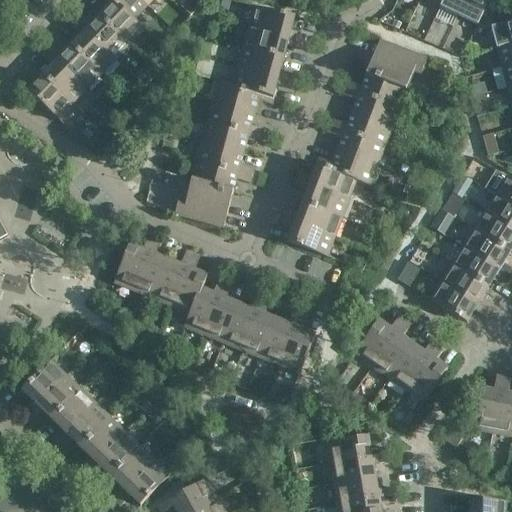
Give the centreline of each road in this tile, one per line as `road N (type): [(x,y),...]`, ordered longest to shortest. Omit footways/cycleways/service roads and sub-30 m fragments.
road 1 (residential): [(246,260),(344,24),(383,0)]
road 2 (residential): [(246,260),(138,215),(101,173),(0,97)]
